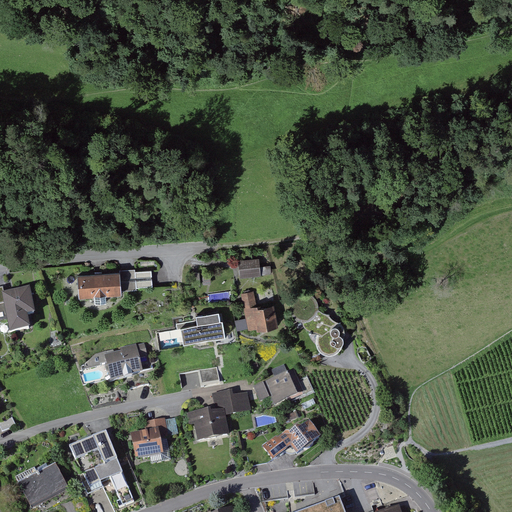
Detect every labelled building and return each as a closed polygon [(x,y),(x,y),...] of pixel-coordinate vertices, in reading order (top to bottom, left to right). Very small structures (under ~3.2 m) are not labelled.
[(238,264),(239,278),(262,275),(260,261),(238,264)] [(151,271),(77,277),(79,301),(122,298),(122,292),(153,290),(151,271)] [(33,317),(28,292),(0,297),(0,322),(5,322),(7,333),(29,328),(27,318),(33,317)] [(300,322),(305,326),(314,342),(318,349),(327,355),(333,354),(338,354),(344,352),(347,346),(355,339),(344,328),(336,323),(329,316),(319,311),(317,300),(308,293),(292,316),(300,322)] [(243,296),(249,331),(277,325),(273,306),(258,308),(255,294),(243,296)] [(154,329),(158,351),(226,338),(222,316),(154,329)] [(137,347),(94,357),(101,386),(144,375),(137,347)] [(199,373),(201,387),(220,384),(218,370),(199,373)] [(260,387),(269,410),(306,396),(297,373),(260,387)] [(191,417),(195,444),(229,439),(226,417),(251,413),(248,394),(214,399),(216,413),(191,417)] [(0,424),(3,432),(17,426),(13,418),(0,424)] [(262,450),(271,463),(291,449),(296,456),(321,439),(310,424),(301,430),(299,428),(289,435),(287,432),(262,450)] [(114,511),(128,511),(139,508),(108,431),(70,447),(76,462),(98,453),(104,468),(83,476),(90,492),(104,486),(114,511)] [(130,438),(135,462),(164,456),(158,432),(130,438)] [(19,483),(31,509),(68,491),(56,466),(19,483)]
